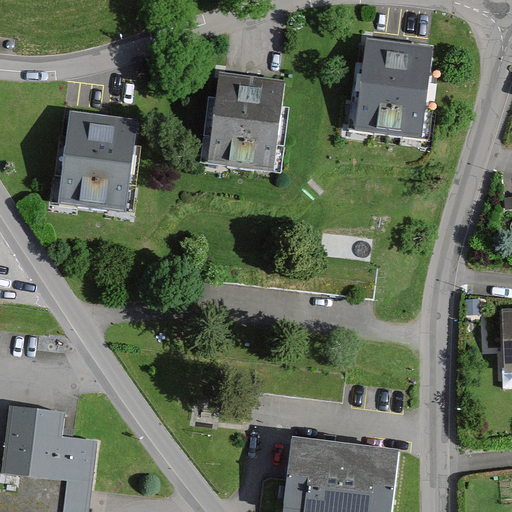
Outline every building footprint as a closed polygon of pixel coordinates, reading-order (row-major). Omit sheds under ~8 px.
[(368,40),(356,129),(421,137),(433,49),(368,40)] [(222,74),(210,162),(271,171),(283,82),(222,74)] [(71,113),(58,202),(123,211),(136,123),(71,113)] [(511,309),(495,310),(498,370),(511,369),(511,309)] [(51,411),(0,406),(0,511),(80,511),(88,439),(48,435),(51,411)] [(373,511),(381,453),(273,440),(264,511),(373,511)]
